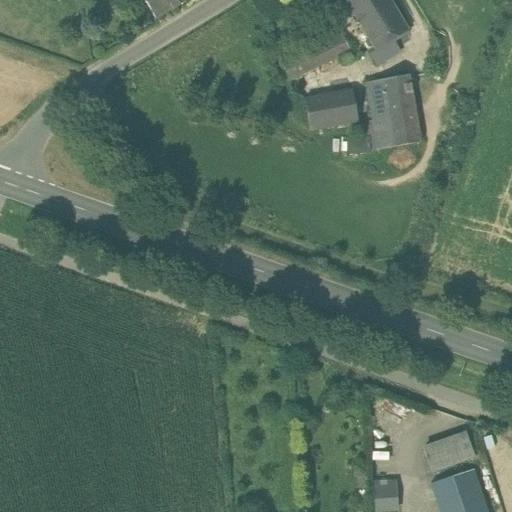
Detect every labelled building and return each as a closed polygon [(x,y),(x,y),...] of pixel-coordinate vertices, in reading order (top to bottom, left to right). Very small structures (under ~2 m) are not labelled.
[(144,0),(156,19),(187,0),(144,0)] [(390,0),(341,0),(326,9),(334,24),(353,13),(359,22),(392,2),(390,0)] [(392,2),(359,22),(375,49),(376,50),(392,41),(409,31),(392,2)] [(340,32),(323,40),(332,59),(351,50),(340,32)] [(323,40),(280,60),(289,78),(332,59),(323,40)] [(392,41),(376,50),(375,49),(370,52),(377,63),(398,51),(392,41)] [(409,75),(367,83),(370,101),(412,93),(409,75)] [(305,100),(310,129),(358,120),(353,91),(305,100)] [(412,93),(370,101),(378,150),(421,143),(412,93)] [(348,154),(371,153),(371,137),(348,137),(348,154)] [(423,447),(433,473),(475,457),(466,431),(423,447)] [(487,511),(473,471),(431,484),(440,511),(487,511)] [(372,478),(374,510),(398,509),(397,477),(372,478)]
